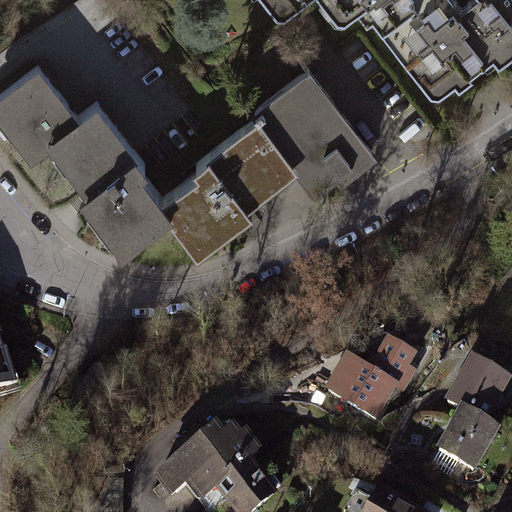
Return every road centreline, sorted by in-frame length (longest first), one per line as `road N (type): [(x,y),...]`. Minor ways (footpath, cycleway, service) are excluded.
road 1 (residential): [(464,160),(472,194),(439,242),(150,442),(133,468),(134,511)]
road 2 (residential): [(464,160),(400,200),(193,292),(105,295),(11,265)]
